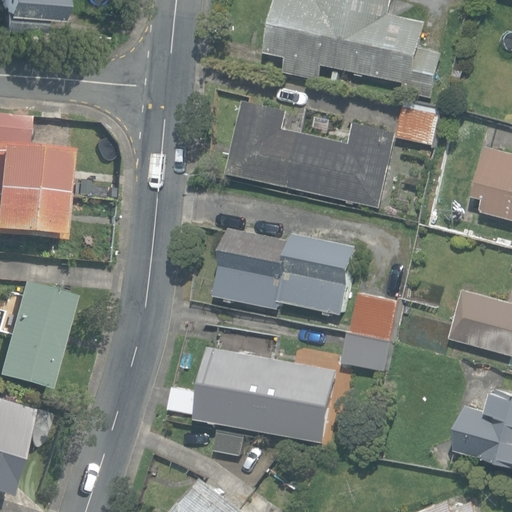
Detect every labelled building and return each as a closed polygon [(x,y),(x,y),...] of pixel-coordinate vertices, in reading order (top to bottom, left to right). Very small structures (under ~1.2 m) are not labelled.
[(3,0),(1,27),(40,30),(42,15),(55,16),(56,0),(3,0)] [(405,90),(434,97),(444,53),(423,48),(429,22),(391,13),(394,0),(280,0),(269,51),(290,56),(287,71),(322,79),(326,64),(407,82),(405,90)] [(330,82),(339,84),(342,70),(332,68),(330,82)] [(463,84),(465,71),(455,69),(453,82),(463,84)] [(340,86),(351,87),(353,73),(342,71),(340,86)] [(401,136),(438,144),(447,107),(409,98),(401,136)] [(233,173),(383,207),(400,132),(358,122),(354,143),(287,128),(291,110),(249,101),(233,173)] [(29,117),(0,114),(0,142),(27,144),(29,117)] [(455,151),(459,138),(451,136),(447,149),(455,151)] [(0,234),(63,240),(72,150),(0,142),(0,234)] [(511,150),(490,146),(477,195),(488,198),(485,211),(511,217),(511,150)] [(285,300),(346,313),(360,246),(294,232),(293,239),(234,227),(220,295),(283,308),(285,300)] [(415,276),(410,298),(437,304),(442,283),(415,276)] [(0,358),(0,375),(48,389),(74,296),(21,281),(0,358)] [(452,337),(511,353),(511,301),(466,288),(452,337)] [(355,331),(396,340),(404,300),(363,292),(355,331)] [(389,371),(396,340),(355,331),(353,331),(346,361),(389,371)] [(201,418),(327,441),(340,370),(214,346),(206,392),(176,386),(171,409),(201,415),(201,418)] [(459,450),(511,463),(511,396),(498,393),(493,412),(470,406),(459,450)] [(0,483),(10,486),(34,410),(0,399),(0,483)] [(217,449),(243,453),(247,434),(221,430),(217,449)] [(177,511),(248,511),(204,478),(177,511)] [(479,511),(476,501),(457,508),(454,499),(420,511),(479,511)]
